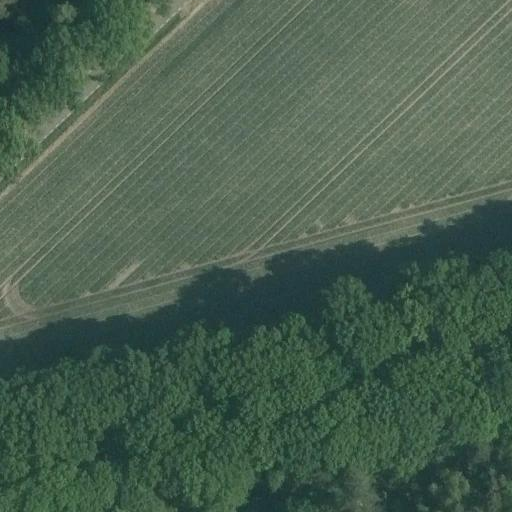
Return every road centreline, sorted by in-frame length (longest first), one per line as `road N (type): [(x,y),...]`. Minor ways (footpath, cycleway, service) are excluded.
road 1 (track): [(511,331),(0,474)]
road 2 (tertiary): [(0,167),(176,0)]
